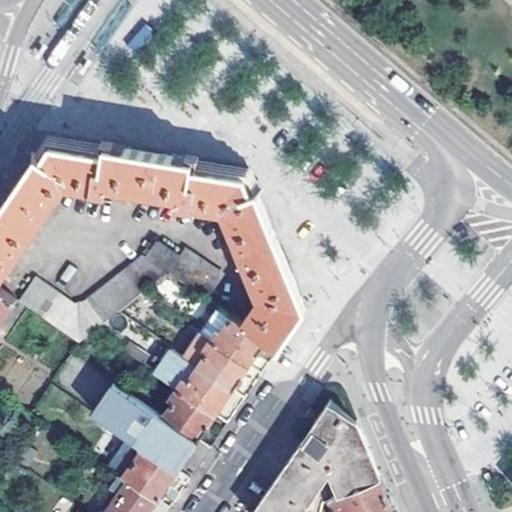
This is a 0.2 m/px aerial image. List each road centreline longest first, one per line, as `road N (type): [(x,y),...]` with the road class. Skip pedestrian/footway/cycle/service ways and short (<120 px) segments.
road 1 (residential): [(370,334),(346,330),(331,338),(208,511)]
road 2 (secondary): [(441,132),(442,206),(383,285),(370,334)]
road 3 (secondary): [(282,0),(441,132)]
road 4 (secondary): [(429,366),(511,260)]
road 5 (secondary): [(370,334),(392,425),(414,447)]
